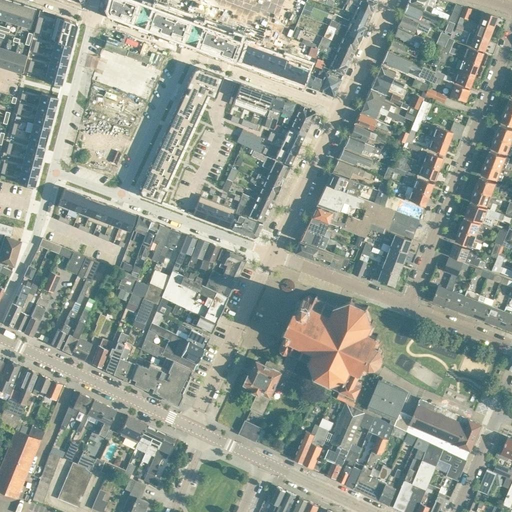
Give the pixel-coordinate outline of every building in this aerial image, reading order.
[(0,0),(0,18),(7,21),(13,0),(12,1),(11,1),(11,0),(0,0)] [(18,24),(25,4),(22,3),(22,4),(20,4),(20,3),(13,0),(7,21),(18,24)] [(108,0),(106,9),(107,12),(116,15),(121,0),(108,0)] [(121,0),(116,15),(127,19),(133,2),(133,0),(121,0)] [(352,0),(347,0),(346,3),(371,14),(377,1),(372,0),(360,0),(359,3),(352,0)] [(436,0),(408,0),(408,2),(425,10),(431,12),(436,0)] [(133,2),(127,19),(137,22),(143,6),(133,2)] [(425,10),(408,2),(403,13),(418,19),(420,15),(431,20),(436,22),(439,16),(431,12),(425,10)] [(366,25),(371,14),(346,3),(342,10),(348,13),(349,10),(354,13),(352,19),(366,25)] [(30,28),(36,8),(25,4),(18,24),(30,28)] [(152,9),(146,26),(157,30),(165,8),(154,4),(152,9)] [(455,23),(462,6),(455,4),(448,21),(455,23)] [(143,6),(137,22),(146,26),(152,9),(143,6)] [(467,19),(471,9),(464,7),(460,16),(467,19)] [(165,8),(157,30),(167,34),(175,12),(165,8)] [(492,28),(496,17),(483,11),(482,12),(480,12),(479,16),(480,17),(478,23),(492,28)] [(175,12),(167,34),(178,37),(186,16),(175,12)] [(431,27),(402,14),(398,24),(413,31),(415,27),(427,32),(428,29),(430,29),(431,27)] [(56,16),(52,29),(74,35),(77,25),(75,22),(56,15),(56,16)] [(333,19),(330,24),(360,38),(363,33),(362,33),(365,27),(351,21),(348,26),(333,19)] [(184,21),(178,37),(187,41),(193,24),(184,21)] [(205,23),(197,44),(207,48),(215,27),(205,23)] [(488,39),(492,28),(478,23),(476,29),(474,29),(472,34),(488,39)] [(193,24),(187,41),(197,44),(203,28),(193,24)] [(358,43),(360,38),(330,24),(329,24),(327,29),(343,36),(340,43),(355,49),(357,43),(358,43)] [(423,40),(424,38),(397,26),(393,35),(408,42),(410,38),(420,42),(421,39),(423,40)] [(215,27),(207,48),(218,52),(226,30),(215,27)] [(270,34),(277,36),(279,30),(272,28),(270,34)] [(52,29),(49,40),(55,41),(71,46),(74,35),(52,29)] [(226,30),(218,52),(229,56),(237,35),(226,30)] [(448,37),(449,35),(441,31),(440,35),(436,43),(439,44),(444,47),(448,37)] [(483,51),(488,39),(472,34),(469,33),(465,44),(469,46),(483,51)] [(313,46),(315,39),(302,36),(300,42),(313,46)] [(448,52),(454,40),(448,37),(444,47),(443,50),(448,52)] [(416,56),(419,50),(392,38),(387,48),(403,55),(405,51),(416,56)] [(55,41),(52,51),(69,56),(71,46),(55,41)] [(318,47),(320,49),(325,51),(349,62),(354,51),(340,44),(337,50),(327,46),(319,42),(317,47),(318,47)] [(245,43),(239,60),(249,64),(255,47),(245,43)] [(290,57),(296,47),(288,43),(283,54),(290,57)] [(439,59),(443,50),(444,47),(439,44),(433,56),(439,59)] [(255,47),(249,64),(259,68),(266,51),(255,47)] [(467,47),(463,58),(478,64),(479,62),(480,62),(481,59),(481,58),(483,53),(467,47)] [(0,65),(10,69),(15,52),(5,49),(0,64),(0,65)] [(130,50),(128,58),(150,63),(152,55),(130,50)] [(434,82),(436,77),(433,76),(435,71),(387,50),(382,61),(407,72),(409,67),(410,68),(410,69),(414,71),(414,70),(419,72),(417,77),(424,81),(425,78),(434,82)] [(450,59),(452,54),(448,52),(443,50),(439,59),(437,62),(443,65),(446,57),(450,59)] [(52,51),(50,61),(66,66),(69,56),(52,51)] [(266,51),(259,68),(270,71),(276,55),(266,51)] [(344,73),(349,62),(325,51),(323,56),(332,60),(329,66),(344,73)] [(26,56),(15,52),(10,69),(21,73),(26,56)] [(276,55),(270,71),(280,75),(286,58),(276,55)] [(286,58),(280,75),(291,79),(298,60),(287,56),(286,58)] [(325,61),(318,58),(315,64),(322,67),(324,64),(325,65),(325,61)] [(476,71),(478,64),(463,58),(458,71),(473,77),(474,75),(476,75),(476,72),(476,71)] [(298,60),(291,79),(303,83),(310,65),(298,60)] [(50,61),(47,71),(64,76),(66,66),(50,61)] [(318,90),(326,67),(325,65),(324,64),(322,67),(321,71),(319,70),(317,77),(312,75),(308,86),(318,90)] [(376,75),(405,88),(407,84),(392,77),(395,71),(380,65),(376,75)] [(139,189),(141,195),(160,202),(166,190),(163,188),(207,94),(215,97),(223,76),(198,67),(194,69),(186,85),(186,86),(189,87),(187,92),(184,91),(143,180),(139,189)] [(334,94),(341,79),(343,75),(329,68),(328,68),(326,67),(318,90),(331,95),(334,95),(334,94)] [(92,80),(83,78),(61,173),(75,176),(81,147),(98,151),(101,141),(85,137),(94,98),(107,101),(108,93),(97,90),(99,78),(115,82),(117,72),(101,68),(100,74),(94,72),(92,80)] [(47,71),(44,81),(60,85),(61,85),(64,76),(47,71)] [(473,78),(473,77),(458,71),(454,82),(469,87),(471,82),(473,82),(474,80),(473,78)] [(405,88),(376,75),(370,87),(385,93),(388,87),(402,93),(405,88)] [(139,87),(141,81),(130,77),(128,83),(139,87)] [(234,99),(232,104),(243,108),(251,87),(240,82),(240,83),(238,88),(236,94),(234,99)] [(427,84),(422,82),(419,89),(424,91),(427,84)] [(466,95),(468,89),(452,83),(450,88),(452,89),(450,96),(464,101),(465,100),(466,100),(467,96),(466,95)] [(148,91),(148,90),(139,87),(136,94),(157,101),(159,95),(148,91)] [(251,87),(243,108),(254,112),(261,90),(251,87)] [(370,89),(365,99),(394,111),(396,107),(382,101),(385,95),(370,89)] [(444,103),(446,97),(427,89),(425,95),(444,103)] [(261,90),(254,112),(265,116),(273,94),(261,90)] [(165,101),(175,106),(179,97),(169,92),(165,101)] [(419,108),(424,96),(415,92),(409,104),(419,108)] [(41,93),(38,103),(55,107),(58,97),(57,97),(41,93)] [(265,123),(264,126),(268,127),(272,117),(277,119),(280,113),(285,99),(275,95),(265,123)] [(285,99),(280,113),(288,115),(287,118),(285,118),(283,122),(287,123),(288,119),(290,113),(294,103),(285,99)] [(394,111),(365,99),(360,111),(375,117),(377,111),(402,122),(404,117),(393,112),(394,111)] [(38,103),(36,113),(53,117),(55,107),(38,103)] [(297,111),(296,116),(310,123),(315,113),(313,110),(296,103),(294,110),(297,111)] [(415,116),(418,109),(409,105),(405,116),(414,120),(415,116)] [(511,112),(506,110),(506,111),(504,112),(503,114),(504,116),(502,121),(511,125),(511,112)] [(393,134),(396,128),(359,112),(355,122),(372,130),(374,126),(393,134)] [(36,113),(33,123),(50,127),(53,117),(36,113)] [(305,133),(310,123),(296,116),(290,113),(288,119),(294,121),(291,126),(305,133)] [(416,131),(421,118),(415,116),(414,120),(410,129),(416,131)] [(137,130),(140,123),(129,120),(127,126),(137,130)] [(33,123),(31,133),(47,137),(50,127),(33,123)] [(380,142),(382,136),(354,124),(349,134),(366,141),(368,137),(380,142)] [(496,135),(496,136),(511,142),(511,129),(500,125),(498,130),(497,131),(496,133),(496,135)] [(436,127),(432,138),(448,143),(448,142),(450,141),(451,139),(450,138),(452,133),(436,127)] [(242,129),(236,141),(261,153),(264,145),(261,143),(263,138),(242,129)] [(288,129),(284,138),(299,145),(304,136),(288,129)] [(411,144),(416,131),(410,129),(405,142),(411,144)] [(119,130),(116,138),(122,140),(124,131),(119,130)] [(408,134),(401,130),(397,141),(404,144),(408,134)] [(270,132),(267,139),(272,142),(276,134),(270,132)] [(31,133),(28,143),(45,147),(47,137),(31,133)] [(378,155),(381,149),(348,136),(344,146),(361,153),(369,156),(371,152),(378,155)] [(511,148),(510,148),(511,142),(496,136),(495,137),(494,138),(493,140),(494,142),(492,148),(511,155),(511,151),(511,148)] [(284,138),(279,148),(295,155),(299,145),(284,138)] [(448,144),(448,143),(432,138),(428,148),(444,154),(446,149),(447,148),(448,146),(448,144)] [(28,143),(25,152),(42,157),(45,147),(28,143)] [(424,158),(422,163),(438,169),(438,168),(440,167),(441,165),(440,163),(442,158),(420,150),(421,148),(408,143),(407,147),(420,152),(418,156),(424,158)] [(369,166),(372,159),(343,147),(338,158),(354,165),(356,161),(369,166)] [(104,154),(110,157),(113,150),(107,148),(104,154)] [(279,148),(275,157),(290,165),(295,155),(279,148)] [(284,177),(289,167),(262,154),(253,150),(251,156),(264,162),(262,166),(271,170),(270,171),(284,177)] [(486,162),(502,169),(504,163),(507,165),(509,158),(490,151),(488,157),(486,157),(486,160),(486,162)] [(25,152),(23,162),(39,167),(42,157),(25,152)] [(400,169),(405,157),(400,154),(394,167),(400,169)] [(369,179),(372,173),(337,159),(333,170),(349,177),(352,172),(369,179)] [(23,162),(20,172),(37,177),(39,167),(23,162)] [(118,173),(127,174),(128,163),(119,162),(118,173)] [(500,174),(502,169),(486,162),(485,164),(484,164),(483,167),(484,168),(481,174),(501,181),(503,175),(500,174)] [(438,170),(438,169),(422,163),(418,174),(434,180),(436,175),(437,174),(438,172),(438,170)] [(389,179),(393,168),(388,166),(383,178),(388,180),(389,179)] [(232,181),(237,170),(232,167),(227,178),(232,181)] [(413,174),(400,169),(394,167),(393,171),(411,178),(413,174)] [(254,171),(251,176),(256,178),(256,179),(278,190),(283,179),(269,172),(267,177),(254,171)] [(20,172),(17,182),(34,187),(37,177),(20,172)] [(332,172),(326,184),(347,192),(349,187),(361,192),(364,185),(332,172)] [(228,191),(232,181),(227,178),(222,188),(228,191)] [(416,178),(412,189),(428,195),(429,193),(430,193),(431,190),(430,189),(432,184),(416,178)] [(505,187),(499,185),(480,178),(478,183),(476,183),(475,186),(476,188),(476,189),(492,195),(494,189),(503,193),(505,187)] [(274,199),(278,190),(256,179),(254,184),(262,188),(260,193),(274,199)] [(390,209),(347,192),(326,184),(317,202),(337,210),(338,210),(353,216),(365,221),(370,223),(378,226),(411,238),(418,220),(402,213),(396,211),(390,209)] [(428,196),(428,195),(412,189),(407,187),(405,193),(410,195),(408,200),(424,206),(426,200),(428,200),(428,197),(428,196)] [(64,188),(57,206),(67,210),(74,192),(64,188)] [(490,200),(492,195),(476,189),(475,190),(474,190),(473,193),(473,194),(471,200),(491,208),(493,202),(490,200)] [(74,192),(67,210),(68,210),(69,208),(78,211),(78,212),(85,195),(74,192)] [(243,193),(241,197),(241,198),(268,212),(273,201),(259,194),(256,200),(243,193)] [(78,211),(77,214),(87,218),(88,218),(95,199),(85,195),(78,212),(78,211)] [(200,196),(193,215),(205,220),(212,201),(200,196)] [(263,222),(268,212),(241,198),(235,213),(241,215),(242,213),(241,213),(244,206),(251,210),(249,215),(263,222)] [(87,218),(87,220),(97,224),(105,203),(95,199),(88,218),(87,218)] [(212,201),(205,220),(217,224),(223,205),(212,201)] [(400,201),(396,211),(402,213),(418,220),(422,210),(400,201)] [(497,219),(499,213),(494,211),(470,202),(469,206),(467,207),(466,211),(466,213),(465,216),(482,222),(485,215),(497,220),(497,219)] [(105,203),(97,224),(108,228),(110,223),(109,223),(115,207),(105,203)] [(311,216),(328,223),(365,237),(368,228),(370,223),(365,221),(353,216),(338,210),(337,210),(336,212),(316,204),(311,216)] [(223,205),(217,224),(229,228),(236,209),(223,205)] [(115,207),(109,223),(110,223),(119,227),(125,211),(115,207)] [(125,211),(119,227),(130,231),(136,215),(125,211)] [(141,243),(150,220),(147,219),(141,217),(139,216),(134,230),(136,231),(133,240),(137,241),(141,243)] [(325,229),(328,223),(311,216),(305,228),(322,235),(329,237),(332,232),(325,229)] [(262,224),(246,218),(244,223),(234,219),(231,229),(253,237),(256,236),(262,224)] [(460,228),(460,229),(476,235),(478,230),(482,231),(484,225),(464,218),(462,223),(461,224),(460,226),(460,228)] [(153,239),(159,223),(154,221),(153,222),(150,220),(141,243),(146,244),(142,254),(147,256),(153,239)] [(158,261),(170,228),(159,223),(153,239),(159,241),(152,258),(158,261)] [(378,226),(370,223),(368,228),(376,231),(378,226)] [(16,240),(11,239),(13,230),(0,225),(0,235),(6,237),(0,257),(0,261),(13,266),(19,244),(15,243),(16,240)] [(180,231),(170,228),(158,261),(163,262),(168,247),(174,249),(180,231)] [(317,246),(322,235),(305,228),(300,239),(317,246)] [(474,241),(476,235),(460,229),(460,230),(458,230),(457,233),(458,235),(456,241),(475,248),(478,242),(474,241)] [(393,239),(390,245),(406,252),(411,240),(390,232),(388,237),(393,239)] [(186,234),(172,271),(177,273),(185,252),(190,254),(196,238),(186,234)] [(58,253),(61,246),(42,238),(39,245),(58,253)] [(198,238),(187,265),(193,267),(197,256),(201,258),(207,242),(198,238)] [(344,259),(299,241),(294,252),(313,259),(315,256),(341,266),(344,259)] [(209,242),(199,269),(204,271),(209,259),(213,261),(219,246),(209,242)] [(454,244),(450,255),(478,266),(481,260),(468,255),(470,250),(454,244)] [(402,263),(406,252),(390,245),(387,252),(383,250),(381,255),(402,263)] [(226,264),(222,274),(236,280),(246,259),(244,255),(221,247),(216,260),(226,264)] [(78,275),(86,256),(78,253),(74,251),(66,270),(78,275)] [(397,274),(402,263),(381,255),(379,259),(384,261),(381,268),(397,274)] [(91,281),(99,262),(98,262),(88,257),(86,256),(78,275),(77,276),(86,279),(91,281)] [(449,257),(444,271),(451,273),(457,275),(460,267),(462,262),(449,257)] [(360,277),(366,262),(359,259),(353,274),(360,277)] [(503,269),(494,265),(492,270),(500,272),(511,277),(511,270),(503,267),(503,269)] [(12,271),(1,266),(0,268),(0,271),(9,276),(12,271)] [(30,278),(34,269),(29,266),(25,275),(30,278)] [(397,275),(397,274),(381,268),(377,266),(374,273),(372,272),(369,280),(379,284),(380,281),(393,286),(395,281),(397,280),(399,277),(397,275)] [(236,280),(222,274),(212,269),(207,281),(205,286),(228,296),(236,280)] [(59,276),(49,271),(42,287),(52,292),(59,276)] [(143,297),(148,283),(139,279),(140,277),(139,277),(130,273),(124,271),(117,287),(143,297)] [(216,322),(228,296),(205,286),(194,281),(189,278),(183,276),(177,273),(172,271),(169,277),(164,289),(161,297),(162,297),(167,299),(175,303),(199,314),(216,322)] [(446,305),(451,290),(457,275),(451,273),(446,288),(439,285),(433,301),(441,304),(446,305)] [(205,286),(207,281),(196,276),(194,281),(205,286)] [(76,302),(80,304),(91,281),(86,279),(76,302)] [(12,326),(28,292),(32,284),(28,282),(26,286),(23,285),(15,303),(12,302),(3,322),(12,326)] [(158,305),(161,297),(164,289),(149,283),(148,283),(143,297),(132,324),(143,329),(153,303),(158,305)] [(459,311),(465,295),(451,290),(446,305),(459,311)] [(472,315),(480,295),(467,290),(465,295),(459,311),(472,315)] [(34,295),(28,292),(12,326),(21,331),(29,315),(25,313),(26,312),(28,312),(31,307),(29,306),(34,295)] [(372,322),(368,312),(367,309),(369,306),(368,305),(366,307),(363,306),(364,305),(354,301),(354,302),(352,301),(352,298),(351,298),(350,300),(346,302),(346,301),(339,304),(337,305),(338,303),(336,303),(336,304),(328,300),(328,299),(327,298),(325,301),(317,298),(318,295),(317,294),(315,298),(312,297),(313,297),(312,296),(311,297),(309,296),(310,295),(309,295),(308,296),(306,297),(306,296),(305,296),(306,297),(306,298),(304,297),(302,301),(300,300),(299,300),(296,307),(297,307),(295,312),(292,311),(286,324),(288,325),(286,330),(284,329),(280,337),(284,338),(281,344),(281,345),(280,346),(280,347),(280,348),(280,349),(281,350),(281,351),(282,352),(283,353),(284,353),(286,353),(287,353),(291,353),(299,356),(298,359),(300,360),(300,359),(309,363),(308,364),(310,364),(310,363),(315,376),(313,378),(314,379),(316,377),(319,378),(319,379),(328,384),(328,383),(330,384),(330,387),(332,387),(340,390),(339,392),(341,392),(355,399),(361,385),(360,385),(356,383),(358,377),(359,377),(361,373),(361,374),(362,373),(363,373),(364,373),(365,373),(365,374),(366,373),(366,372),(367,371),(367,370),(368,369),(367,369),(367,368),(369,368),(369,369),(370,369),(370,368),(371,369),(373,368),(374,368),(375,368),(375,369),(376,368),(377,367),(378,367),(379,366),(379,365),(380,366),(381,364),(381,363),(382,362),(382,360),(382,359),(383,360),(383,358),(383,357),(383,356),(383,355),(382,354),(383,354),(383,352),(382,352),(381,352),(381,351),(380,350),(380,349),(380,348),(379,348),(377,347),(376,346),(377,346),(378,347),(379,346),(378,346),(379,345),(379,344),(380,343),(380,342),(380,341),(380,342),(379,341),(379,340),(378,340),(377,339),(378,338),(377,338),(379,335),(377,334),(376,336),(371,334),(374,327),(375,327),(375,325),(373,324),(374,321),(373,320),(372,322)] [(485,320),(491,305),(483,302),(486,297),(480,295),(472,315),(485,320)] [(48,301),(39,297),(23,331),(33,336),(48,301)] [(61,305),(64,300),(57,297),(55,303),(61,305)] [(211,332),(216,322),(199,314),(175,303),(172,309),(175,310),(173,313),(185,318),(184,320),(194,324),(194,325),(204,329),(211,332)] [(171,309),(160,304),(156,311),(164,314),(167,316),(171,309)] [(499,325),(504,310),(491,305),(485,320),(499,325)] [(511,307),(506,305),(504,310),(499,325),(511,330),(511,307)] [(60,348),(76,312),(70,309),(61,329),(58,328),(50,344),(60,348)] [(70,353),(78,337),(90,311),(84,309),(72,335),(68,333),(61,349),(70,353)] [(161,321),(164,314),(156,311),(154,317),(161,321)] [(104,320),(99,318),(92,335),(97,337),(104,320)] [(193,370),(204,347),(186,338),(175,333),(152,323),(148,330),(156,333),(169,339),(166,347),(152,341),(145,337),(141,349),(164,359),(165,356),(193,370)] [(175,333),(186,338),(204,347),(208,337),(180,324),(175,333)] [(148,330),(145,337),(152,341),(156,333),(148,330)] [(125,341),(127,337),(121,334),(120,334),(114,348),(110,347),(107,353),(109,353),(102,369),(112,373),(125,341)] [(91,343),(78,337),(70,353),(84,359),(91,343)] [(110,347),(112,341),(102,338),(99,346),(98,345),(91,363),(101,368),(107,353),(110,347)] [(39,339),(37,343),(45,347),(47,342),(39,339)] [(124,378),(130,362),(125,359),(131,344),(125,341),(112,373),(124,378)] [(289,376),(299,356),(291,353),(284,366),(271,360),(269,365),(265,364),(258,361),(251,374),(249,373),(248,375),(245,375),(243,379),(244,381),(244,383),(255,388),(253,390),(254,390),(253,393),(258,396),(253,405),(254,405),(252,408),(258,411),(262,412),(263,410),(270,395),(271,396),(272,393),(274,391),(276,388),(276,385),(277,382),(281,372),(289,376)] [(182,393),(193,370),(165,356),(164,359),(161,366),(150,361),(148,365),(136,360),(135,364),(130,362),(124,378),(152,392),(153,391),(157,393),(156,393),(167,399),(178,404),(182,394),(182,393)] [(12,382),(20,364),(10,359),(0,382),(0,390),(9,395),(15,383),(12,382)] [(38,373),(28,368),(20,386),(23,387),(17,400),(9,397),(4,409),(20,416),(25,404),(38,373)] [(45,392),(51,379),(40,374),(32,393),(38,395),(40,390),(45,392)] [(55,399),(62,384),(51,379),(45,392),(44,395),(55,399)] [(471,450),(481,425),(420,399),(413,416),(401,411),(407,395),(381,384),(383,379),(382,379),(380,383),(379,383),(367,410),(391,421),(390,424),(394,426),(407,431),(418,436),(444,448),(448,450),(448,451),(456,454),(466,459),(470,450),(471,450)] [(91,398),(79,392),(72,407),(69,405),(60,425),(66,428),(72,414),(75,415),(78,409),(85,412),(91,398)] [(98,419),(105,404),(93,399),(86,413),(89,414),(92,416),(90,421),(96,424),(98,419)] [(351,444),(359,425),(365,412),(345,403),(334,428),(334,430),(335,431),(334,435),(329,447),(339,452),(334,462),(332,460),(326,474),(336,479),(345,457),(351,444)] [(107,428),(116,410),(105,404),(98,419),(96,424),(101,426),(98,433),(109,438),(113,431),(107,428)] [(80,432),(89,414),(86,413),(85,412),(77,430),(80,432)] [(369,430),(374,417),(365,412),(359,425),(369,430)] [(138,441),(141,433),(146,424),(127,415),(119,432),(138,441)] [(384,421),(374,417),(369,430),(365,438),(369,440),(375,442),(384,421)] [(328,447),(329,447),(334,435),(328,432),(331,424),(322,420),(318,427),(315,435),(303,463),(318,470),(328,447)] [(255,440),(261,428),(246,421),(240,433),(255,440)] [(379,470),(375,468),(381,454),(382,454),(390,434),(403,440),(405,435),(407,431),(394,426),(390,424),(384,421),(375,442),(366,464),(364,463),(363,465),(354,487),(362,491),(379,499),(386,482),(391,468),(382,463),(379,470)] [(145,452),(156,429),(146,424),(141,433),(138,441),(135,447),(145,452)] [(303,463),(315,435),(318,427),(314,425),(310,433),(306,431),(294,459),(303,463)] [(43,431),(31,426),(29,432),(40,437),(43,431)] [(268,427),(264,437),(269,439),(273,430),(268,427)] [(29,465),(39,439),(15,429),(5,455),(29,465)] [(155,454),(165,433),(156,429),(145,452),(142,459),(147,462),(151,454),(150,454),(151,452),(155,454)] [(418,436),(407,431),(405,435),(416,440),(418,436)] [(165,458),(175,438),(165,433),(155,454),(150,465),(157,468),(162,457),(165,458)] [(427,486),(429,483),(439,458),(444,448),(418,436),(416,440),(414,446),(418,448),(414,458),(393,506),(407,511),(416,511),(425,492),(427,486)] [(496,455),(500,457),(508,461),(510,457),(511,457),(511,439),(508,438),(506,443),(505,442),(504,444),(505,445),(504,449),(500,447),(496,455)] [(78,445),(71,441),(64,458),(71,461),(78,445)] [(346,483),(355,461),(361,448),(351,444),(345,457),(350,459),(347,465),(346,464),(344,470),(342,469),(338,480),(346,483)] [(452,464),(456,454),(448,451),(448,450),(444,448),(439,458),(452,464)] [(58,462),(60,456),(49,452),(47,458),(58,462)] [(90,469),(95,459),(82,453),(77,464),(83,466),(90,469)] [(467,460),(466,459),(456,454),(452,464),(447,475),(459,480),(467,460)] [(0,491),(15,498),(29,465),(5,455),(0,466),(0,491)] [(100,471),(104,461),(102,460),(96,457),(95,459),(90,469),(93,470),(94,468),(100,471)] [(56,468),(58,462),(47,458),(45,464),(56,468)] [(126,470),(104,461),(100,471),(106,474),(108,469),(123,475),(126,470)] [(354,487),(363,465),(355,461),(346,483),(354,487)] [(80,471),(83,466),(77,464),(72,462),(70,467),(80,471)] [(54,473),(56,468),(45,464),(43,469),(54,473)] [(511,469),(497,464),(494,471),(497,473),(511,478),(511,469)] [(91,476),(93,470),(90,469),(83,466),(80,471),(91,476)] [(78,476),(80,471),(70,467),(68,472),(78,476)] [(490,490),(497,473),(494,471),(487,468),(480,485),(479,489),(488,493),(490,490)] [(51,480),(54,473),(43,469),(40,476),(51,480)] [(400,477),(402,472),(397,469),(395,474),(395,473),(390,484),(386,482),(379,499),(389,504),(401,477),(400,477)] [(89,481),(91,476),(80,471),(78,476),(89,481)] [(76,481),(78,476),(68,472),(66,477),(76,481)] [(157,485),(160,478),(147,472),(144,480),(157,485)] [(49,485),(51,480),(40,476),(38,481),(49,485)] [(87,486),(89,481),(78,476),(76,481),(87,486)] [(74,487),(76,481),(66,477),(64,482),(74,487)] [(140,498),(145,485),(146,484),(133,479),(131,478),(128,486),(132,487),(123,508),(130,511),(136,497),(140,498)] [(47,491),(49,485),(38,481),(36,487),(47,491)] [(84,491),(87,486),(76,481),(74,487),(84,491)] [(72,492),(74,487),(64,482),(62,487),(72,492)] [(511,511),(511,484),(502,507),(500,511),(511,511)] [(276,511),(287,490),(277,486),(270,501),(274,503),(269,511),(276,511)] [(45,497),(47,491),(36,487),(34,493),(45,497)] [(69,497),(72,492),(62,487),(60,492),(69,497)] [(82,496),(84,491),(74,487),(72,492),(82,496)] [(97,511),(102,499),(105,491),(99,489),(91,508),(97,511)] [(288,511),(296,494),(287,490),(276,511),(288,511)] [(444,511),(446,510),(450,500),(445,497),(446,494),(440,491),(430,511),(444,511)] [(67,502),(69,497),(60,492),(57,498),(67,502)] [(80,501),(82,496),(72,492),(69,497),(80,501)] [(431,495),(425,492),(416,511),(428,511),(431,506),(427,504),(431,495)] [(42,503),(45,497),(34,493),(32,499),(42,503)] [(303,511),(309,500),(299,496),(292,511),(303,511)] [(78,507),(80,501),(69,497),(67,502),(78,507)] [(142,511),(147,501),(140,498),(136,497),(130,511),(129,511),(142,511)] [(102,511),(107,501),(102,499),(97,511),(100,511),(102,511)] [(315,511),(319,505),(309,500),(303,511),(315,511)]
